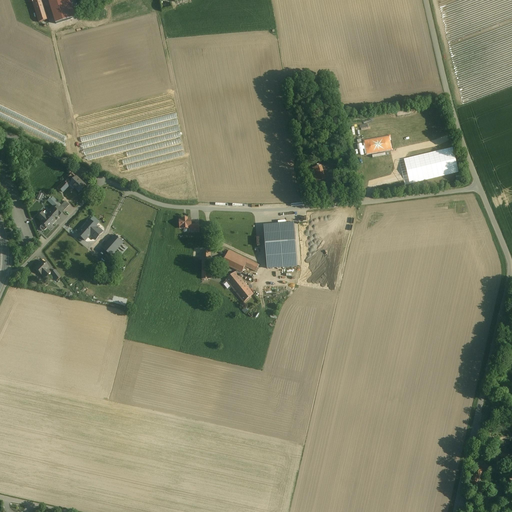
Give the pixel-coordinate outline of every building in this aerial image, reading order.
[(41,0),(31,0),(39,23),(48,20),(41,0)] [(64,0),(48,0),(56,24),(71,19),(64,0)] [(53,88),(51,92),(64,99),(66,94),(53,88)] [(67,115),(69,111),(58,105),(57,107),(62,110),(61,112),(67,115)] [(72,174),(66,180),(70,184),(73,181),(71,180),(74,176),(72,174)] [(85,186),(76,177),(73,181),(70,184),(79,193),(85,186)] [(66,180),(58,189),(62,193),(70,184),(66,180)] [(50,204),(54,209),(52,211),(57,216),(58,217),(65,209),(61,205),(52,196),(44,203),(47,206),(50,204)] [(52,211),(48,215),(53,220),(57,216),(52,211)] [(41,213),(37,218),(41,222),(45,218),(43,216),(43,215),(41,213)] [(41,222),(41,223),(43,225),(47,228),(54,221),(53,220),(48,215),(45,218),(41,222)] [(191,219),(179,219),(179,229),(190,229),(192,229),(192,225),(191,219)] [(102,232),(90,221),(78,235),(85,241),(90,235),(95,240),(102,232)] [(294,223),(264,225),(267,269),(298,267),(294,223)] [(192,229),(190,229),(191,233),(199,232),(199,224),(192,225),(192,229)] [(114,236),(103,249),(111,257),(123,244),(114,236)] [(211,251),(203,251),(202,280),(210,280),(211,251)] [(226,281),(236,293),(246,286),(238,276),(242,273),(245,267),(256,272),(259,266),(229,251),(223,264),(238,271),(226,281)] [(35,269),(41,275),(46,270),(47,268),(41,262),(35,269)] [(49,273),(46,270),(41,275),(44,279),(48,275),(48,274),(49,273)] [(60,277),(55,271),(51,273),(56,281),(60,277)] [(253,295),(246,286),(236,293),(243,303),(253,295)] [(476,470),(471,481),(475,484),(481,472),(476,470)] [(480,486),(475,496),(480,498),(485,488),(480,486)]
